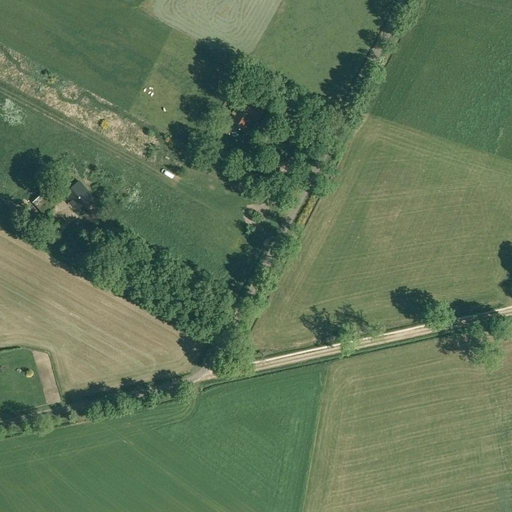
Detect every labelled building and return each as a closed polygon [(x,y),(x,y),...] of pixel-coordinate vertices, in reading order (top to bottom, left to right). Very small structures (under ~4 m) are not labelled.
[(300,101),(283,98),(280,109),(298,112),(300,101)] [(259,118),(264,111),(263,108),(259,106),(259,105),(249,99),(246,104),(241,101),(231,118),(237,121),(238,123),(241,126),(243,125),(248,128),(249,127),(247,125),(251,118),(253,117),(257,119),(259,118)] [(297,157),(280,160),(274,161),(276,173),(281,172),(282,180),(297,178),(296,168),(298,168),(297,157)] [(77,210),(93,197),(80,182),(64,195),(77,210)] [(62,222),(51,210),(58,205),(46,191),(33,202),(56,227),(62,222)]
